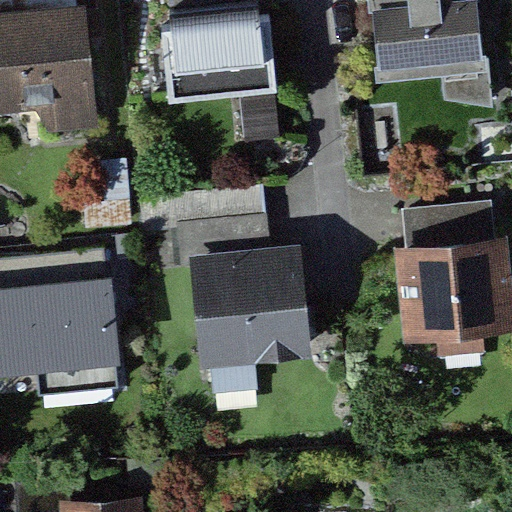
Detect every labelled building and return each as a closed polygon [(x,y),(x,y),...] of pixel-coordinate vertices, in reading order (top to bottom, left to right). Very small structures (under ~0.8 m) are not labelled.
[(95,0),(13,0),(0,1),(0,109),(103,101),(95,0)] [(275,0),(271,0),(177,7),(184,95),(282,88),(275,0)] [(483,0),(395,0),(403,76),(491,67),(483,0)] [(250,133),(283,126),(277,97),(244,104),(250,133)] [(511,236),(417,244),(424,336),(511,329),(511,236)] [(306,241),(203,254),(217,361),(320,347),(306,241)] [(103,247),(0,255),(0,364),(112,355),(103,247)] [(182,511),(182,493),(27,501),(27,511),(182,511)]
